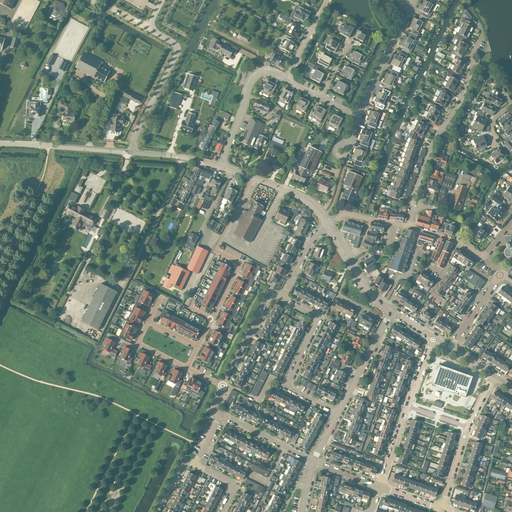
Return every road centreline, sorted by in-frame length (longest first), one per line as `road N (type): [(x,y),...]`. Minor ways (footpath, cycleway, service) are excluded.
road 1 (residential): [(409,226),(435,137),(473,63),(481,34),(474,18)]
road 2 (residential): [(338,412),(286,385),(318,318),(282,298)]
road 3 (residential): [(211,318),(240,261),(216,250),(252,177)]
road 4 (residential): [(378,488),(433,338)]
road 5 (residential): [(147,28),(177,48),(131,152)]
road 6 (residential): [(442,508),(494,376)]
road 7 (tertiary): [(131,152),(0,144)]
road 8 (residential): [(287,78),(254,76),(222,166)]
